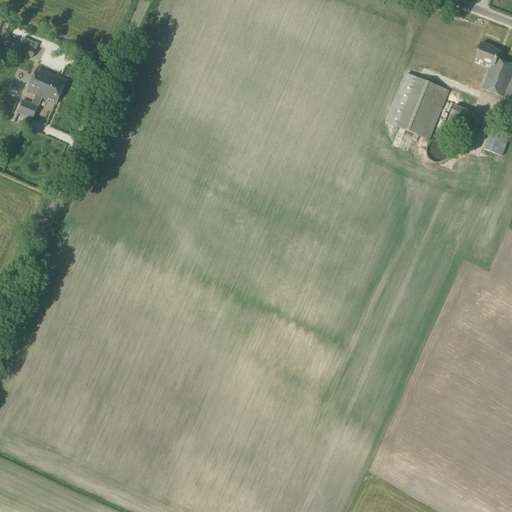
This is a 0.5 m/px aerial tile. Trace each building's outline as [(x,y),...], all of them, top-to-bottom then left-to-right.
[(4,47),(32,59),(38,45),(23,38),(20,44),(7,39),(4,47)] [(482,90),(511,101),(511,77),(511,76),(511,65),(497,59),(499,53),(489,49),(489,47),(481,44),(475,59),(492,65),(482,90)] [(18,114),(33,121),(42,99),(57,105),(67,82),(37,69),(27,93),(35,96),(31,105),(23,101),(18,114)] [(387,123),(429,141),(449,91),(417,79),(407,75),(387,123)] [(443,131),(471,142),(481,117),(454,106),(443,131)] [(483,151),(501,158),(510,137),(491,130),(483,151)] [(426,153),(426,154),(426,155),(427,156),(427,157),(428,158),(428,159),(429,160),(430,160),(431,161),(432,162),(434,163),(436,163),(438,163),(439,163),(440,163),(442,163),(443,162),(445,161),(446,159),(447,158),(447,157),(448,157),(448,156),(448,155),(449,154),(449,153),(449,152),(449,151),(449,150),(448,149),(448,148),(448,147),(447,146),(446,145),(445,144),(444,143),(443,142),(442,142),(441,141),(439,141),(438,141),(436,141),(435,141),(434,141),(432,142),(431,143),(430,144),(429,144),(428,145),(428,146),(427,147),(427,148),(427,149),(426,150),(426,151),(426,152),(426,153)]
